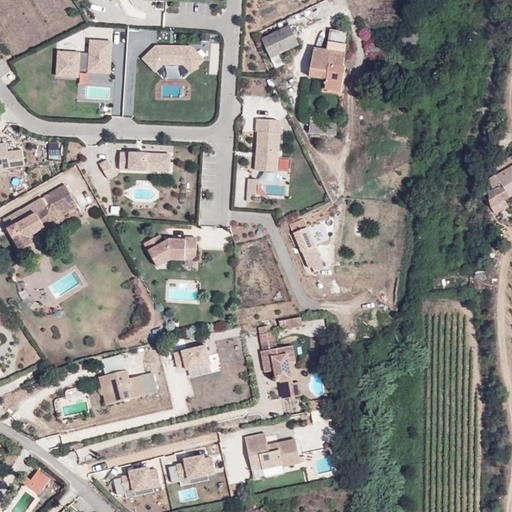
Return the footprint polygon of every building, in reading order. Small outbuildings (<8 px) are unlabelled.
[(262,38),(272,61),(275,66),(275,68),(285,63),(281,53),(298,45),(289,25),(262,38)] [(348,33),(329,29),(326,50),(314,48),(309,77),(326,80),(325,90),(341,92),(345,66),(343,66),(348,33)] [(403,46),(421,42),(418,29),(400,34),(403,46)] [(114,77),(115,43),(92,42),(91,55),(60,54),(58,80),(81,81),(81,86),(91,87),(91,76),(114,77)] [(204,60),(192,48),(157,48),(144,60),(156,73),(163,66),(183,66),(191,73),(204,60)] [(337,121),(310,118),(309,132),(335,136),(337,121)] [(256,120),(256,133),(258,133),(255,172),(277,173),(279,134),(282,134),(282,131),(278,121),(256,120)] [(0,167),(23,165),(22,150),(7,152),(6,143),(0,143),(0,167)] [(58,160),(59,150),(49,150),(48,159),(58,160)] [(137,155),(120,154),(120,170),(156,172),(157,164),(165,165),(165,156),(141,155),(141,157),(136,157),(137,155)] [(170,156),(165,156),(165,165),(157,164),(156,172),(169,172),(170,156)] [(498,176),(511,167),(511,158),(494,169),(498,176)] [(116,175),(108,161),(101,165),(109,179),(116,175)] [(510,196),(511,195),(511,167),(498,176),(503,184),(510,196)] [(492,188),(499,183),(495,176),(488,181),(492,188)] [(257,180),(255,180),(248,180),(247,195),(256,195),(257,180)] [(503,184),(488,192),(490,209),(491,208),(504,200),(510,196),(503,184)] [(52,202),(68,193),(64,185),(44,196),(46,199),(49,204),(52,202)] [(76,206),(68,193),(52,202),(59,216),(76,206)] [(44,201),(42,197),(22,209),(21,209),(3,219),(8,228),(49,204),(46,199),(44,201)] [(504,200),(491,208),(494,213),(507,206),(504,200)] [(49,204),(8,228),(20,249),(30,243),(27,236),(44,227),(43,225),(59,216),(52,202),(49,204)] [(299,243),(310,268),(322,263),(320,259),(317,250),(307,227),(294,233),(295,234),(299,243)] [(143,244),(156,267),(170,260),(184,261),(184,259),(195,260),(196,239),(185,238),(184,241),(169,240),(163,243),(158,236),(143,244)] [(317,250),(320,259),(326,256),(323,247),(317,250)] [(38,312),(42,304),(34,301),(30,307),(38,312)] [(278,330),(300,327),(299,319),(277,322),(278,330)] [(256,329),(259,345),(273,342),(271,333),(268,334),(266,327),(256,329)] [(259,345),(260,352),(274,350),(273,342),(259,345)] [(172,354),(176,369),(184,367),(184,370),(208,364),(204,346),(172,354)] [(284,356),(285,363),(292,362),(289,347),(277,349),(278,357),(284,356)] [(272,372),(272,376),(287,372),(285,363),(284,356),(278,357),(277,349),(274,350),(260,352),(258,352),(262,373),(272,372)] [(212,354),(214,370),(222,369),(220,353),(212,354)] [(106,376),(125,371),(121,355),(102,360),(106,376)] [(106,388),(102,390),(106,405),(146,395),(141,376),(130,379),(127,370),(125,371),(106,376),(103,376),(106,388)] [(287,372),(272,376),(273,383),(277,382),(279,400),(293,398),(291,385),(289,385),(287,372)] [(265,450),(264,446),(262,435),(241,439),(249,471),(259,469),(259,471),(279,466),(280,468),(297,464),(292,440),(274,444),(275,447),(265,450)] [(180,457),(181,461),(163,464),(167,480),(175,478),(175,474),(183,472),(184,476),(202,472),(210,471),(207,455),(199,457),(198,453),(180,457)] [(125,469),(126,472),(109,476),(112,491),(121,490),(120,486),(128,484),(129,488),(148,484),(156,482),(153,467),(144,468),(144,465),(125,469)] [(34,483),(30,488),(38,494),(49,479),(36,470),(30,480),(34,483)] [(176,483),(203,477),(202,472),(184,476),(183,472),(175,474),(175,478),(176,483)] [(22,482),(30,488),(34,483),(30,480),(26,477),(22,482)] [(121,495),(149,489),(148,484),(129,488),(128,484),(120,486),(121,490),(120,490),(121,495)]
